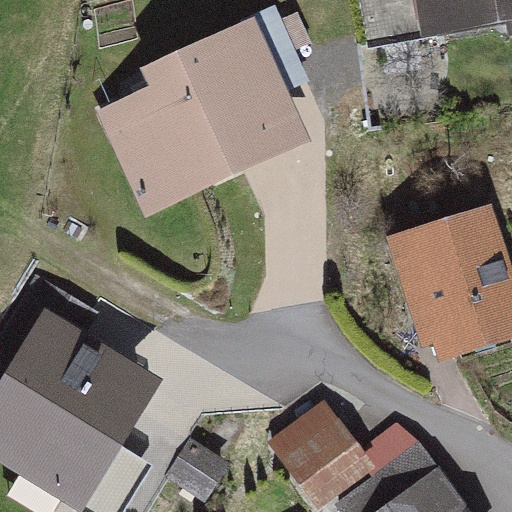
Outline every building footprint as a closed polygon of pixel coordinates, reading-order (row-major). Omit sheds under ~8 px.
[(511,0),(384,0),(392,47),(511,29),(511,0)] [(152,76),(88,106),(141,214),(315,130),(255,6),(144,60),(152,76)] [(511,319),(487,218),(389,242),(417,355),(511,332),(511,319)] [(158,369),(50,304),(0,387),(0,451),(80,499),(158,369)] [(443,511),(390,430),(306,485),(323,511),(443,511)]
